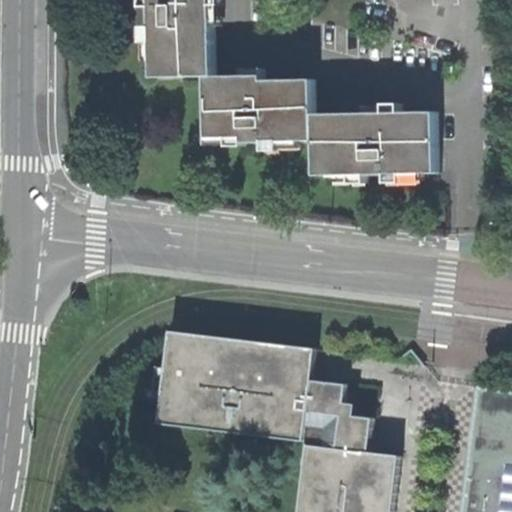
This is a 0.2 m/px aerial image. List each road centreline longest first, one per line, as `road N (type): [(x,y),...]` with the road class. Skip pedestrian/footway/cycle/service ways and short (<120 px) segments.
road 1 (residential): [(511,285),(20,230)]
road 2 (residential): [(20,0),(20,230)]
road 3 (residential): [(20,289),(0,505)]
